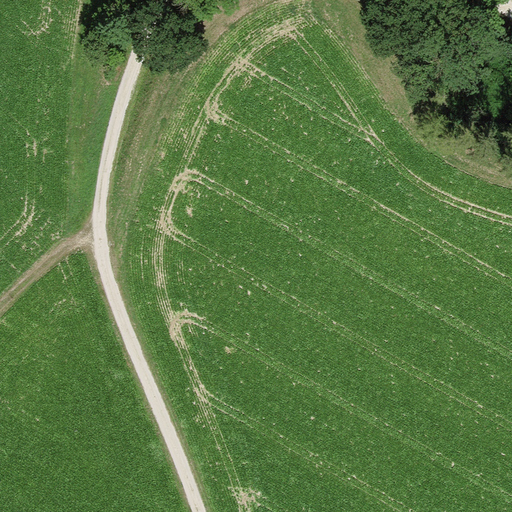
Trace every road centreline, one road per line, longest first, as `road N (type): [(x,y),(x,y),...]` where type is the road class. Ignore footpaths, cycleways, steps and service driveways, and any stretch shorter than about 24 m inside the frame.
road 1 (track): [(202,511),(108,268),(102,203),(122,114),(171,0)]
road 2 (track): [(105,229),(0,312)]
